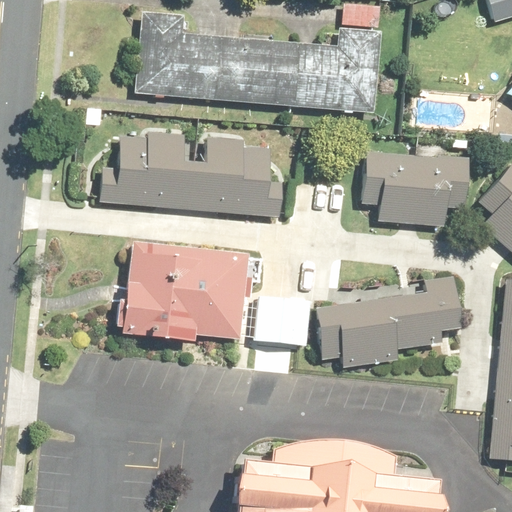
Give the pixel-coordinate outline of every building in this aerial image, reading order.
[(511,0),(477,0),(484,25),(511,17),(511,0)] [(377,9),(335,5),(333,27),(375,31),(377,9)] [(178,22),(131,19),(127,95),(370,111),(375,35),(330,32),(329,49),(177,39),(178,22)] [(109,172),(95,171),(92,205),(272,221),(275,188),(261,187),(265,148),(200,143),(198,165),(178,163),(180,138),(112,132),(109,172)] [(355,153),(352,212),(369,213),(368,223),(432,227),(433,210),(458,211),(461,159),(355,153)] [(511,171),(503,163),(468,205),(482,217),(475,225),(511,256),(511,171)] [(241,256),(122,243),(111,336),(187,345),(188,337),(294,350),(300,305),(236,297),(241,256)] [(414,292),(305,311),(314,364),(332,361),(335,375),(389,366),(387,355),(438,346),(436,333),(456,330),(446,275),(412,280),(414,292)] [(511,281),(495,280),(478,459),(511,462),(511,281)] [(424,511),(428,472),(225,455),(220,511),(424,511)]
